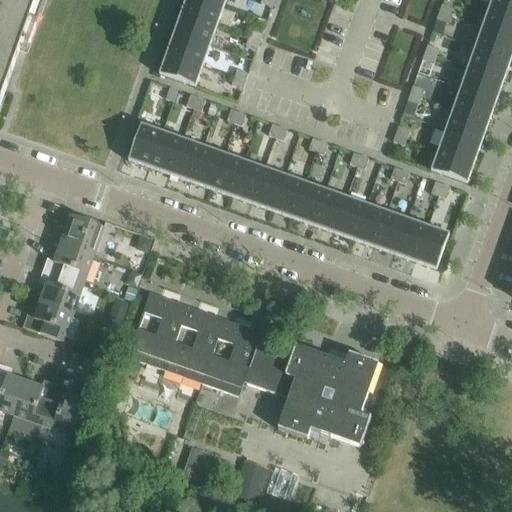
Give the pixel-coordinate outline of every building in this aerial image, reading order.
[(0,0),(0,109),(38,0),(0,0)] [(217,29),(225,8),(201,0),(186,0),(181,16),(217,29)] [(201,0),(225,8),(227,0),(201,0)] [(272,11),(275,3),(266,0),(263,0),(261,7),(272,11)] [(511,17),(511,0),(492,0),(489,10),(511,17)] [(453,12),(442,8),(439,15),(450,19),(453,12)] [(511,40),(511,17),(489,10),(482,30),(511,40)] [(448,27),(450,19),(439,15),(437,23),(448,27)] [(210,49),(217,29),(181,16),(174,36),(210,49)] [(511,64),(511,61),(511,40),(482,30),(475,51),(511,64)] [(263,36),(252,32),(249,40),(260,44),(263,36)] [(203,69),(210,49),(174,36),(167,56),(203,69)] [(257,51),(260,44),(249,40),(246,47),(257,51)] [(439,52),(427,48),(425,56),(436,60),(439,52)] [(504,84),(511,64),(475,51),(467,71),(504,84)] [(195,91),(203,69),(167,56),(159,78),(195,91)] [(433,67),(436,60),(425,56),(422,63),(433,67)] [(497,104),(504,84),(467,71),(460,91),(497,104)] [(248,77),(237,73),(235,80),(246,84),(248,77)] [(243,92),(246,84),(235,80),(232,88),(243,92)] [(424,93),(413,89),(410,97),(422,101),(424,93)] [(177,94),(170,91),(166,102),(173,105),(177,94)] [(489,125),(497,104),(460,91),(453,112),(489,125)] [(419,108),(422,101),(410,97),(408,104),(419,108)] [(194,113),(198,101),(191,99),(187,110),(194,113)] [(205,104),(198,101),(194,113),(201,115),(205,104)] [(482,145),(489,125),(453,112),(446,132),(482,145)] [(234,127),(238,116),(231,113),(227,124),(234,127)] [(246,118),(238,116),(234,127),(242,130),(246,118)] [(150,172),(163,135),(141,128),(128,164),(150,172)] [(276,142),(280,130),(272,128),(268,139),(276,142)] [(287,133),(280,130),(276,142),(283,144),(287,133)] [(410,134),(398,130),(396,138),(407,142),(410,134)] [(475,166),(482,145),(446,132),(438,153),(475,166)] [(170,179),(183,143),(163,135),(150,172),(170,179)] [(404,149),(407,142),(396,138),(393,145),(404,149)] [(316,156),(320,145),(313,142),(309,153),(316,156)] [(190,186),(203,150),(183,143),(170,179),(190,186)] [(328,147),(320,145),(316,156),(324,159),(328,147)] [(211,194),(224,157),(203,150),(190,186),(211,194)] [(467,187),(475,166),(438,153),(431,174),(467,187)] [(231,201),(244,165),(224,157),(211,194),(231,201)] [(357,171),(361,159),(354,157),(350,168),(357,171)] [(369,162),(361,159),(357,171),(365,173),(369,162)] [(252,208),(265,172),(244,165),(231,201),(252,208)] [(398,185),(402,174),(394,171),(390,182),(398,185)] [(272,215),(285,179),(265,172),(252,208),(272,215)] [(409,176),(402,174),(398,185),(405,188),(409,176)] [(293,223),(305,186),(285,179),(272,215),(293,223)] [(313,230),(326,194),(305,186),(293,223),(313,230)] [(439,200),(443,188),(435,186),(431,197),(439,200)] [(450,191),(443,188),(439,200),(446,202),(450,191)] [(334,237),(346,201),(326,194),(313,230),(334,237)] [(354,244),(367,208),(346,201),(334,237),(354,244)] [(374,252),(387,215),(367,208),(354,244),(374,252)] [(395,259),(408,223),(387,215),(374,252),(395,259)] [(66,232),(61,248),(94,260),(104,231),(64,217),(59,230),(66,232)] [(415,266),(428,230),(408,223),(395,259),(415,266)] [(449,237),(428,230),(415,266),(436,274),(449,237)] [(48,262),(43,274),(84,288),(94,260),(61,248),(55,264),(48,262)] [(84,288),(43,274),(39,286),(46,289),(41,305),(74,317),(84,288)] [(262,337),(150,297),(128,361),(239,400),(244,387),(288,403),(278,433),(307,443),(311,433),(361,450),(371,421),(361,417),(378,367),(349,357),(346,367),(295,350),(292,361),(258,349),(262,337)] [(74,317),(41,305),(35,321),(28,318),(23,331),(63,346),(74,317)] [(12,372),(0,368),(0,413),(14,419),(26,385),(10,380),(12,372)] [(39,439),(42,429),(57,388),(44,384),(42,391),(26,385),(14,419),(10,429),(39,439)] [(69,392),(57,388),(42,429),(71,439),(83,406),(66,400),(69,392)] [(169,490),(173,480),(162,476),(159,486),(169,490)]
